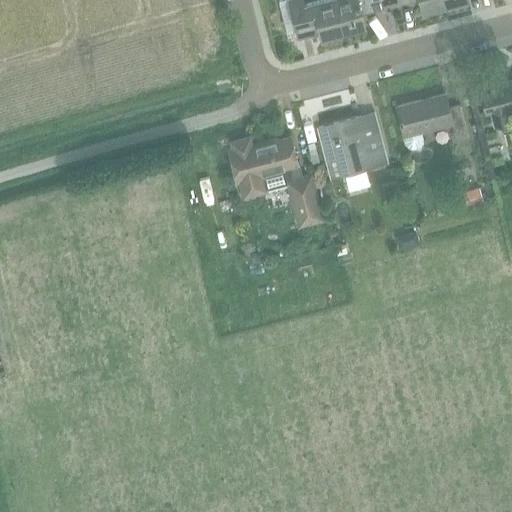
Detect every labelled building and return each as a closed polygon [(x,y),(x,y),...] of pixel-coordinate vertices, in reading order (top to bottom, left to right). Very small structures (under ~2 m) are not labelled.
[(290,0),(281,0),(279,1),(289,38),(299,36),(290,0)] [(321,38),(343,32),(334,0),(290,0),(299,36),(300,39),(320,34),(321,38)] [(334,0),(343,32),(366,26),(362,11),(369,9),(371,12),(384,9),(381,0),(334,0)] [(444,5),(442,0),(397,0),(399,4),(411,1),(410,0),(419,0),(423,11),(444,5)] [(511,77),(496,81),(496,80),(480,84),(487,113),(491,112),(494,126),(510,122),(511,124),(511,77)] [(424,142),(421,132),(451,124),(455,140),(468,136),(460,105),(449,108),(445,94),(397,106),(405,136),(408,146),(412,149),(421,146),(424,142)] [(345,173),(387,162),(378,126),(365,130),(361,116),(318,127),(327,160),(331,177),(345,173)] [(207,147),(217,143),(208,121),(198,125),(207,147)] [(297,165),(290,136),(269,141),(268,139),(251,144),(249,136),(230,141),(232,149),(229,150),(237,181),(242,180),(246,195),(268,189),(268,188),(290,182),(301,224),(322,218),(310,174),(300,176),(297,165)] [(394,171),(387,173),(389,180),(396,178),(394,171)] [(331,180),(319,183),(323,196),(334,193),(331,180)] [(479,186),(461,191),(465,205),(483,200),(479,186)] [(416,237),(396,242),(398,248),(418,243),(416,237)] [(253,250),(245,252),(248,265),(261,262),(259,254),(253,250)]
